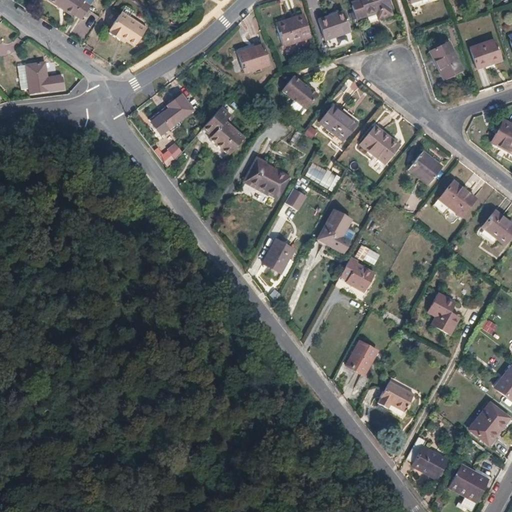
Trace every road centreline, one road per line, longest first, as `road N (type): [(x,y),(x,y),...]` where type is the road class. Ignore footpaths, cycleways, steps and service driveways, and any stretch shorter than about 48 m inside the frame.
road 1 (residential): [(106,98),(113,119),(419,511)]
road 2 (residential): [(250,0),(189,51),(106,98)]
road 3 (residential): [(0,8),(103,82),(106,98)]
